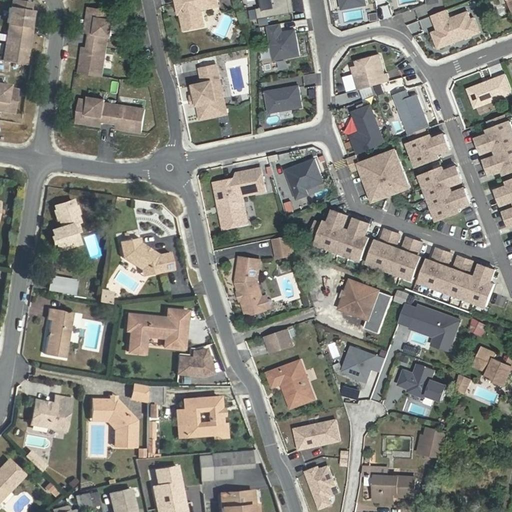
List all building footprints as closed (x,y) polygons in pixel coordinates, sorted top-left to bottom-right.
[(29,9),(31,1),(23,0),(12,0),(11,6),(9,6),(6,21),(8,21),(27,25),(29,25),(31,9),(29,9)] [(217,0),(176,0),(178,10),(183,9),(184,13),(182,16),(185,32),(205,28),(203,18),(201,18),(200,12),(202,12),(219,8),(217,0)] [(259,0),(261,7),(257,8),(259,18),(295,11),(292,0),(259,0)] [(365,0),(340,0),(342,9),(366,5),(365,0)] [(377,6),(379,20),(392,17),(390,4),(377,6)] [(112,10),(89,7),(87,16),(90,17),(88,31),(90,32),(89,39),(107,42),(108,35),(111,35),(114,20),(110,19),(112,10)] [(402,12),(405,23),(424,17),(420,7),(402,12)] [(471,20),(468,11),(450,18),(447,9),(432,15),(438,30),(432,32),(438,48),(473,35),(467,21),(471,20)] [(467,21),(473,35),(480,33),(474,19),(471,20),(467,21)] [(25,32),(27,25),(8,21),(8,25),(2,58),(25,62),(27,52),(24,52),(28,32),(25,32)] [(295,30),(282,32),(281,23),(267,26),(274,60),(300,56),(295,30)] [(88,47),(85,47),(83,62),(81,61),(79,71),(102,75),(103,65),(107,42),(89,39),(88,47)] [(389,81),(387,73),(385,74),(379,54),(356,61),(357,66),(352,67),(358,89),(360,89),(372,85),(380,83),(389,81)] [(204,84),(193,86),(195,97),(196,97),(198,106),(200,116),(219,112),(216,95),(223,94),(217,66),(201,70),(204,84)] [(468,89),(475,108),(511,93),(511,89),(506,74),(468,89)] [(0,106),(3,107),(3,109),(12,111),(16,88),(7,86),(8,83),(0,81),(0,106)] [(376,94),(383,92),(380,83),(372,85),(376,94)] [(372,85),(360,89),(364,100),(376,95),(376,94),(372,85)] [(300,86),(267,91),(270,113),(304,107),(300,86)] [(425,128),(430,126),(417,94),(410,97),(407,90),(394,95),(409,134),(425,128)] [(223,94),(216,95),(219,112),(200,116),(201,120),(227,115),(223,94)] [(80,98),(76,121),(86,123),(86,120),(101,122),(101,120),(109,122),(117,123),(116,125),(131,127),(131,130),(140,131),(144,109),(112,103),(104,102),(105,99),(89,96),(89,100),(80,98)] [(370,105),(352,112),(360,132),(352,136),(358,153),(385,143),(370,105)] [(504,115),(488,121),(491,129),(488,130),(490,134),(477,139),(483,153),(495,149),(498,156),(485,160),(491,175),(504,170),(505,174),(511,171),(511,125),(510,121),(507,123),(504,115)] [(431,135),(428,136),(425,128),(409,134),(412,142),(409,143),(417,166),(440,158),(438,153),(451,149),(445,134),(433,139),(431,135)] [(396,150),(370,160),(371,163),(361,167),(373,198),(380,195),(381,198),(389,195),(386,187),(392,185),(395,193),(403,190),(402,187),(409,184),(396,150)] [(356,155),(347,158),(352,171),(361,167),(356,155)] [(315,159),(307,162),(308,164),(295,169),(294,167),(286,170),(297,199),(308,195),(306,189),(324,182),(315,159)] [(443,167),(421,176),(438,220),(460,212),(459,208),(471,203),(466,188),(453,193),(450,186),(463,181),(458,166),(445,171),(443,167)] [(261,169),(237,174),(238,179),(215,184),(224,228),(244,224),(240,206),(244,205),(242,196),(266,191),(261,169)] [(511,179),(508,181),(509,185),(497,190),(502,205),(511,201),(511,209),(505,212),(510,227),(511,225),(511,179)] [(65,250),(64,247),(75,245),(77,241),(73,226),(79,224),(81,224),(79,216),(81,215),(79,209),(78,209),(76,203),(58,207),(59,212),(57,212),(59,221),(61,220),(64,228),(53,231),(55,237),(56,243),(59,252),(65,250)] [(293,204),(287,206),(290,214),(296,212),(293,204)] [(366,236),(370,223),(356,218),(351,231),(344,228),(349,215),(334,210),(329,223),(325,221),(324,224),(316,222),(310,237),(318,240),(317,244),(362,260),(370,238),(366,236)] [(79,224),(73,226),(77,241),(75,245),(64,247),(65,250),(81,246),(78,234),(81,233),(79,224)] [(422,242),(407,237),(403,250),(396,247),(400,234),(386,229),(381,242),(377,240),(369,263),(413,279),(422,257),(417,255),(422,242)] [(279,257),(295,254),(291,235),(276,238),(279,257)] [(141,241),(123,245),(127,261),(145,271),(152,270),(153,271),(154,277),(165,275),(165,273),(177,271),(174,255),(162,258),(161,257),(143,246),(141,241)] [(452,254),(437,248),(433,261),(429,259),(420,282),(487,306),(495,284),(491,282),(496,270),(481,264),(476,277),(469,274),(474,262),(459,256),(454,269),(447,266),(452,254)] [(260,261),(240,257),(235,283),(237,292),(238,292),(242,294),(243,297),(239,300),(240,300),(244,316),(264,311),(260,298),(256,282),(260,261)] [(152,270),(145,271),(146,278),(154,277),(153,271),(152,270)] [(67,279),(55,277),(52,292),(64,294),(67,279)] [(74,295),(77,281),(67,279),(64,294),(74,295)] [(367,329),(382,335),(396,297),(380,291),(352,280),(348,290),(345,297),(340,308),(370,319),(367,329)] [(100,288),(98,301),(111,302),(112,289),(100,288)] [(416,294),(410,292),(406,304),(412,306),(416,294)] [(265,297),(260,298),(264,311),(268,310),(265,297)] [(406,304),(403,311),(409,313),(412,306),(406,304)] [(463,322),(421,306),(415,323),(439,332),(436,339),(434,346),(452,353),(463,322)] [(74,313),(49,308),(47,319),(51,320),(45,355),(66,358),(74,313)] [(130,352),(146,353),(147,336),(166,337),(165,343),(180,344),(181,333),(178,333),(178,328),(186,329),(188,310),(168,308),(167,317),(129,314),(127,330),(131,331),(130,352)] [(483,335),(487,323),(472,318),(468,330),(483,335)] [(439,332),(415,323),(412,330),(436,339),(439,332)] [(165,346),(185,347),(186,329),(178,328),(178,333),(181,333),(180,344),(165,343),(165,346)] [(284,332),(262,338),(266,353),(288,347),(284,332)] [(385,359),(352,346),(343,369),(344,371),(367,380),(372,368),(381,371),(385,359)] [(498,353),(482,346),(473,367),(488,374),(487,377),(506,385),(511,371),(511,355),(507,364),(495,359),(498,353)] [(213,376),(206,352),(196,355),(194,355),(193,361),(180,360),(178,376),(203,379),(213,376)] [(278,386),(283,384),(292,409),(312,403),(299,364),(266,375),(271,388),(278,386)] [(436,371),(419,365),(416,374),(405,370),(400,385),(410,389),(412,393),(423,397),(428,395),(443,401),(448,386),(433,380),(436,371)] [(474,379),(463,375),(460,391),(468,394),(474,379)] [(292,409),(283,384),(278,386),(287,410),(292,409)] [(135,385),(133,400),(149,403),(149,388),(135,385)] [(34,399),(30,422),(64,428),(70,397),(54,394),(53,402),(34,399)] [(223,399),(187,402),(188,412),(189,439),(217,437),(221,436),(226,431),(226,427),(225,418),(222,418),(222,415),(224,413),(224,412),(223,399)] [(98,400),(91,400),(91,423),(107,423),(114,431),(114,449),(116,449),(116,430),(104,417),(104,414),(98,414),(98,400)] [(109,400),(98,400),(98,414),(104,414),(104,417),(116,430),(116,449),(137,449),(137,422),(117,400),(114,403),(111,403),(109,400)] [(331,420),(290,428),(295,451),(336,443),(331,420)] [(230,438),(229,427),(226,427),(226,431),(221,436),(217,437),(217,439),(230,438)] [(426,436),(422,453),(442,458),(447,437),(448,432),(428,427),(426,436)] [(418,452),(422,453),(426,436),(422,435),(418,452)] [(146,456),(145,447),(137,448),(138,457),(146,456)] [(230,470),(252,468),(251,452),(213,455),(213,458),(214,472),(215,481),(230,480),(230,470)] [(33,454),(28,459),(34,466),(39,460),(33,454)] [(0,496),(1,498),(25,473),(9,458),(0,466),(0,496)] [(200,459),(202,482),(215,481),(213,458),(200,459)] [(39,470),(44,465),(39,460),(34,466),(39,470)] [(375,467),(363,466),(362,474),(364,474),(374,475),(374,474),(375,467)] [(322,467),(309,471),(315,488),(317,487),(318,492),(316,493),(321,509),(333,505),(330,498),(336,496),(333,488),(338,486),(332,467),(323,470),(322,467)] [(386,475),(386,467),(375,467),(374,474),(386,475)] [(177,468),(155,472),(158,488),(153,489),(157,511),(161,510),(184,506),(183,497),(178,498),(175,484),(180,483),(177,468)] [(374,475),(364,474),(364,484),(374,485),(374,475)] [(395,495),(415,497),(417,477),(386,475),(374,474),(374,475),(374,485),(373,496),(392,497),(392,492),(395,492),(395,495)] [(55,498),(61,490),(49,481),(43,489),(55,498)] [(132,490),(111,495),(115,511),(135,511),(137,511),(132,490)] [(90,508),(87,491),(77,494),(75,494),(78,506),(81,505),(82,510),(90,508)] [(221,511),(250,511),(250,503),(254,503),(253,491),(220,493),(221,511)]
